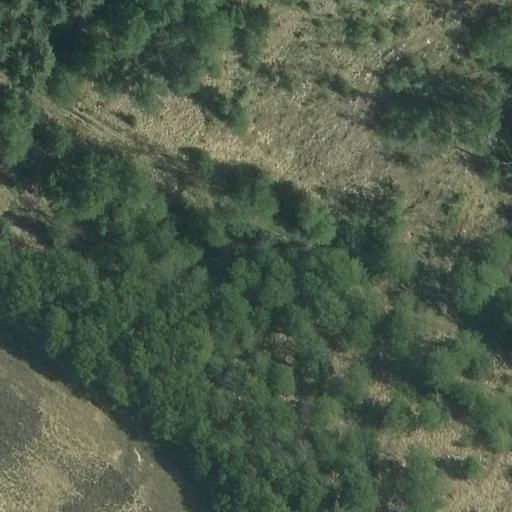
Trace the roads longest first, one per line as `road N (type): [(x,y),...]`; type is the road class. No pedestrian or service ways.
road 1 (track): [(0,55),(264,213),(511,337)]
road 2 (track): [(0,298),(156,425),(225,511)]
